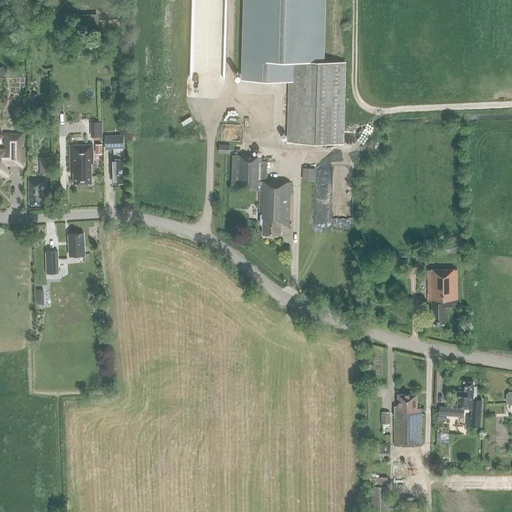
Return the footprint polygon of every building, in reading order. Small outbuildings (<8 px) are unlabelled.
[(325,0),(242,0),(241,80),(288,81),(286,142),(343,144),(346,62),(324,61),(325,0)] [(102,137),(102,122),(90,122),(90,137),(102,137)] [(23,146),(23,135),(5,134),(5,145),(7,145),(7,151),(0,150),(0,174),(2,174),(3,176),(8,177),(8,171),(7,171),(7,165),(23,165),(23,151),(21,151),(21,146),(23,146)] [(123,149),(123,135),(104,135),(105,150),(123,149)] [(91,164),(93,164),(93,145),(70,146),(70,173),(73,173),(74,184),(89,184),(92,184),(91,164)] [(229,145),(218,145),(218,154),(229,154),(229,145)] [(124,159),(124,154),(117,154),(118,159),(112,159),(113,183),(124,183),(124,159)] [(288,226),(290,183),(266,182),(267,162),(262,162),(262,157),(232,156),(230,189),(260,190),(259,215),(260,215),(260,224),(262,226),(262,235),(281,236),(281,226),(288,226)] [(52,174),(51,157),(39,157),(40,174),(52,174)] [(315,168),(302,168),(302,181),(315,181),(315,168)] [(43,201),(50,201),(50,192),(45,192),(45,181),(30,181),(30,205),(43,205),(43,201)] [(70,256),(85,256),(84,234),(69,235),(70,256)] [(444,248),(446,254),(465,249),(462,238),(443,244),(434,246),(436,251),(444,248)] [(59,273),(58,251),(45,251),(46,274),(59,273)] [(444,307),(457,307),(457,270),(427,271),(428,302),(431,302),(432,324),(445,324),(444,307)] [(480,428),(482,400),(475,400),(476,387),(474,387),(474,383),(464,383),(463,388),(460,388),(460,392),(458,392),(457,399),(458,399),(457,407),(460,407),(460,409),(465,409),(465,407),(472,408),(471,417),(467,416),(466,427),(480,428)] [(394,446),(421,446),(421,409),(417,409),(416,394),(397,395),(398,406),(395,406),(396,412),(394,412),(394,446)] [(456,407),(438,406),(437,420),(445,420),(445,415),(463,417),(463,409),(456,409),(456,407)] [(389,424),(389,412),(381,412),(381,424),(389,424)] [(390,459),(390,446),(372,446),(372,459),(390,459)] [(376,478),(376,473),(367,474),(368,486),(370,486),(371,511),(373,511),(389,511),(387,477),(376,478)] [(420,511),(420,502),(408,502),(408,511),(420,511)]
